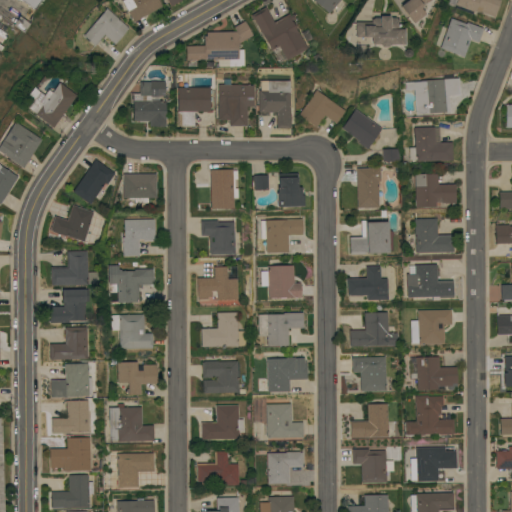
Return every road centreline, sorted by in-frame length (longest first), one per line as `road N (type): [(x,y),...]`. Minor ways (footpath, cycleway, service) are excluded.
road 1 (tertiary): [(28,511),(29,224),(44,189),(134,61),(228,0)]
road 2 (residential): [(511,33),(477,137),(474,511)]
road 3 (residential): [(328,151),(325,511)]
road 4 (residential): [(177,151),(176,511)]
road 5 (residential): [(328,151),(146,150),(88,128)]
